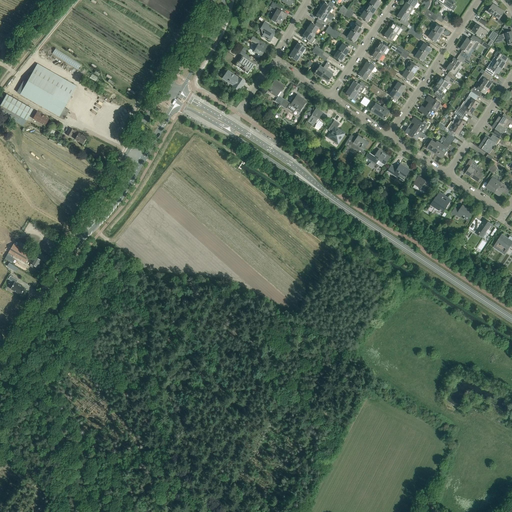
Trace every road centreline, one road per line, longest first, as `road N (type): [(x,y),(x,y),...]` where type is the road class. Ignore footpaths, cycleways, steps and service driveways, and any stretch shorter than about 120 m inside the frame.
road 1 (track): [(207,511),(154,457),(160,338),(140,290),(133,284),(86,340),(51,357),(32,402),(69,455),(98,479),(146,455)]
road 2 (secondary): [(511,319),(321,192)]
road 3 (secondary): [(0,376),(83,234)]
road 4 (residential): [(387,134),(477,0)]
